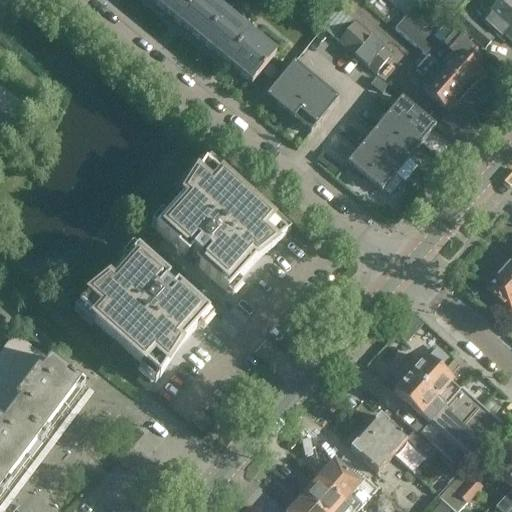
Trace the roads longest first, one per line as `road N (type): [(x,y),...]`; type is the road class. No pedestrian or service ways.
road 1 (residential): [(402,275),(74,0)]
road 2 (tertiary): [(191,511),(402,275)]
road 3 (tertiary): [(402,275),(511,153)]
road 4 (residential): [(511,370),(402,275)]
